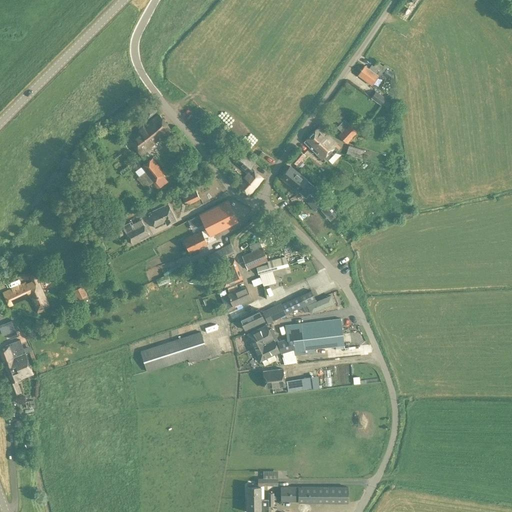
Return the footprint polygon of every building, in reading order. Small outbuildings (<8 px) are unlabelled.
[(422,9),(427,13),(433,4),(427,1),(422,9)] [(399,13),(413,18),(417,7),(404,2),(399,13)] [(379,77),(381,78),(388,68),(385,65),(383,67),(377,63),(374,67),(372,66),(369,69),(365,66),(359,76),(372,86),(379,77)] [(376,92),(371,99),(381,106),(386,99),(376,92)] [(192,114),(201,110),(195,97),(186,100),(192,114)] [(150,101),(139,109),(149,121),(159,113),(150,101)] [(259,146),(268,136),(233,102),(224,111),(259,146)] [(160,115),(129,140),(141,156),(152,148),(151,147),(172,131),(160,115)] [(209,128),(203,118),(195,123),(200,133),(209,128)] [(347,127),(346,126),(339,136),(346,142),(352,134),(354,136),(358,130),(350,124),(347,127)] [(319,127),(312,135),(334,156),(339,150),(337,148),(339,146),(319,127)] [(334,156),(312,135),(304,142),(323,160),(324,159),(327,162),(334,156)] [(362,160),(365,152),(349,147),(346,156),(362,160)] [(298,166),(302,162),(304,164),(309,159),(307,157),(300,151),(291,160),(298,166)] [(243,154),(234,163),(246,174),(255,164),(243,154)] [(146,189),(165,174),(153,159),(142,167),(146,173),(138,179),(146,189)] [(308,181),(290,167),(281,178),(298,192),(308,181)] [(252,170),(238,187),(249,196),(263,179),(252,170)] [(187,206),(200,200),(196,191),(183,198),(187,206)] [(211,237),(239,223),(228,201),(199,215),(211,237)] [(177,221),(169,205),(148,215),(156,229),(166,224),(167,226),(177,221)] [(390,221),(398,216),(395,212),(388,216),(390,221)] [(122,227),(133,245),(150,236),(142,220),(133,225),(132,222),(122,227)] [(126,234),(122,226),(114,231),(118,238),(126,234)] [(208,245),(202,232),(184,240),(192,257),(200,253),(198,249),(208,245)] [(92,254),(101,249),(97,241),(89,245),(92,254)] [(260,275),(272,271),(285,267),(283,258),(268,262),(267,258),(271,256),(266,243),(261,245),(260,242),(249,247),(252,253),(242,256),(248,270),(257,267),(259,275),(260,275)] [(211,264),(235,253),(231,244),(208,256),(211,264)] [(228,286),(229,288),(240,283),(239,281),(243,279),(235,259),(217,268),(225,287),(228,286)] [(169,261),(158,264),(160,272),(171,269),(169,261)] [(43,311),(43,310),(49,307),(38,281),(46,277),(44,273),(43,273),(40,268),(29,273),(33,282),(27,285),(26,284),(4,294),(10,306),(31,297),(38,313),(43,311)] [(260,275),(261,276),(254,278),(255,282),(261,280),(262,281),(263,283),(275,280),(272,271),(260,275)] [(168,275),(157,280),(160,287),(171,282),(168,275)] [(236,291),(235,289),(238,288),(237,285),(228,289),(230,294),(228,295),(233,307),(251,299),(246,287),(236,291)] [(83,288),(76,291),(78,297),(86,294),(83,288)] [(311,292),(300,297),(300,296),(282,305),(281,304),(263,313),(268,323),(305,306),(304,304),(314,299),(314,300),(318,298),(315,290),(311,292)] [(335,304),(331,296),(308,306),(311,314),(335,304)] [(265,322),(259,309),(239,318),(245,331),(265,322)] [(288,339),(278,342),(282,354),(285,365),(296,364),(295,355),(345,349),(341,320),(286,326),(288,339)] [(13,321),(5,324),(9,334),(11,339),(15,338),(13,332),(16,331),(13,321)] [(272,329),(269,331),(266,326),(247,335),(254,349),(277,338),(272,329)] [(148,372),(208,353),(201,333),(141,352),(148,372)] [(278,341),(277,338),(254,349),(260,362),(280,352),(275,342),(278,341)] [(0,351),(4,362),(25,353),(20,340),(6,346),(7,348),(0,350),(0,351)] [(75,340),(48,349),(51,358),(78,349),(75,340)] [(26,353),(25,353),(4,362),(12,383),(8,384),(13,396),(21,393),(17,381),(22,380),(20,376),(25,374),(22,368),(30,365),(26,353)] [(287,375),(284,376),(283,370),(263,372),(266,388),(286,386),(287,386),(289,392),(289,394),(304,392),(304,390),(305,390),(305,389),(314,388),(312,379),(303,380),(303,379),(288,382),(287,375)] [(338,373),(329,374),(330,382),(339,380),(338,373)] [(24,403),(26,415),(37,414),(36,412),(35,412),(35,408),(36,407),(35,401),(24,403)] [(279,456),(282,475),(290,474),(287,455),(279,456)] [(248,485),(248,487),(247,487),(247,500),(264,500),(264,486),(278,486),(278,479),(278,477),(263,477),(263,479),(258,479),(258,487),(255,487),(255,485),(253,484),(250,484),(248,485)] [(349,488),(299,488),(281,488),(281,502),(299,502),(299,503),(349,503),(349,488)] [(268,500),(264,500),(247,500),(247,511),(268,511),(269,506),(268,506),(268,500)]
